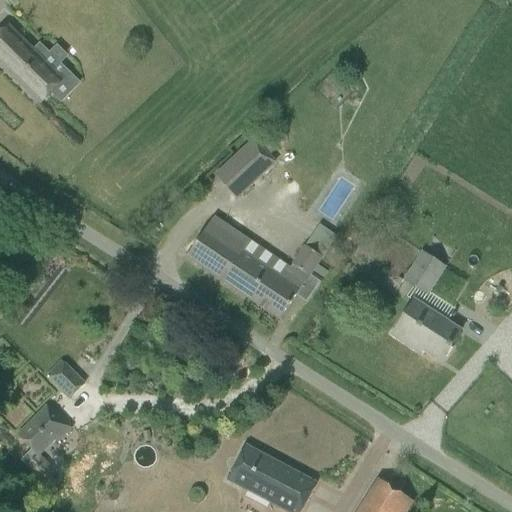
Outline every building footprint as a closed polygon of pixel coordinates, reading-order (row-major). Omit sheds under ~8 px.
[(0,34),(0,67),(39,106),(64,80),(8,26),(0,34)] [(214,178),(234,199),(274,162),(255,141),(214,178)] [(197,242),(186,259),(279,321),(290,304),(296,296),(309,277),(310,278),(336,238),(332,236),(318,226),(305,246),(304,246),(291,266),(292,266),(289,270),(248,242),(213,219),(197,242)] [(402,282),(426,298),(446,268),(421,253),(402,282)] [(410,342),(441,362),(458,336),(411,306),(403,319),(392,335),(408,346),(410,342)] [(48,379),(70,400),(85,385),(63,364),(48,379)] [(59,434),(63,438),(70,431),(45,407),(17,437),(31,450),(38,457),(39,456),(59,434)] [(299,511),(314,486),(245,449),(228,481),(247,492),(244,498),(266,509),(269,503),(285,511),(299,511)] [(31,450),(20,462),(37,479),(38,480),(39,480),(40,480),(40,481),(41,481),(42,481),(43,481),(44,481),(45,481),(46,480),(47,480),(48,479),(49,478),(50,477),(50,476),(51,476),(51,475),(51,474),(51,473),(51,472),(51,471),(51,470),(51,469),(50,468),(50,467),(39,456),(38,457),(31,450)] [(356,511),(406,511),(412,503),(377,480),(356,511)]
